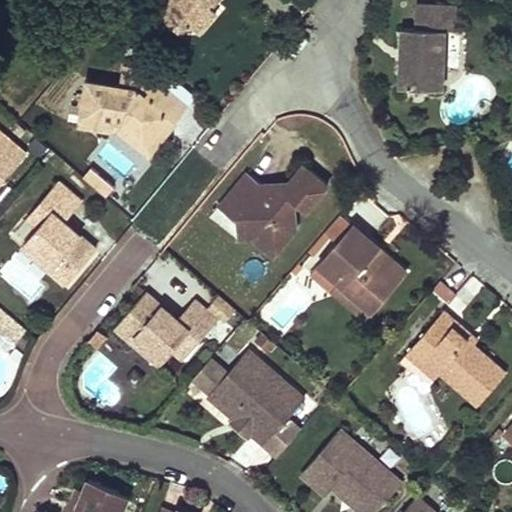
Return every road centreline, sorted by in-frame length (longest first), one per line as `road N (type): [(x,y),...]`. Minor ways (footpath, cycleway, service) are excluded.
road 1 (residential): [(357,0),(337,69),(382,165),(511,265)]
road 2 (residential): [(260,511),(199,462),(49,440)]
road 3 (residential): [(49,440),(68,352),(143,267)]
road 4 (unknown): [(339,60),(203,159)]
